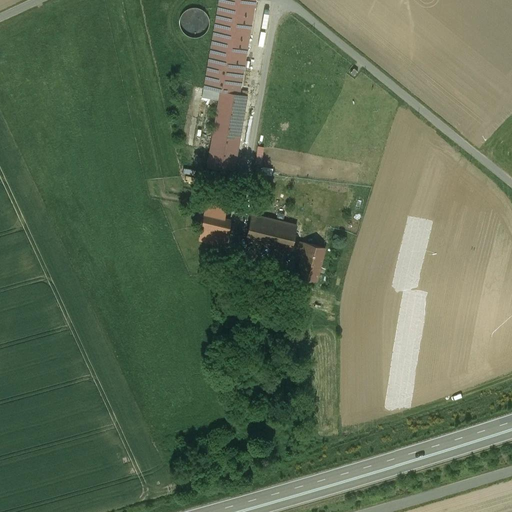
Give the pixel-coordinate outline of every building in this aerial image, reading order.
[(254,0),(218,0),(203,88),(220,91),(206,167),(233,172),(247,95),(238,94),(254,0)] [(180,23),(181,30),(186,35),(192,37),(199,37),(204,34),(208,28),(209,22),(208,15),(203,10),(197,8),(190,8),(185,11),(181,17),(180,23)] [(322,208),(304,207),(302,229),(320,230),(322,208)] [(211,211),(203,210),(200,232),(219,234),(222,212),(211,211)] [(261,216),(251,213),(244,240),(256,243),(256,242),(290,251),(290,249),(292,240),(296,224),(261,216)] [(305,243),(292,240),(290,249),(302,252),(300,257),(301,258),(299,266),(318,271),(324,247),(305,242),(305,243)] [(318,271),(299,266),(297,275),(315,280),(318,271)]
